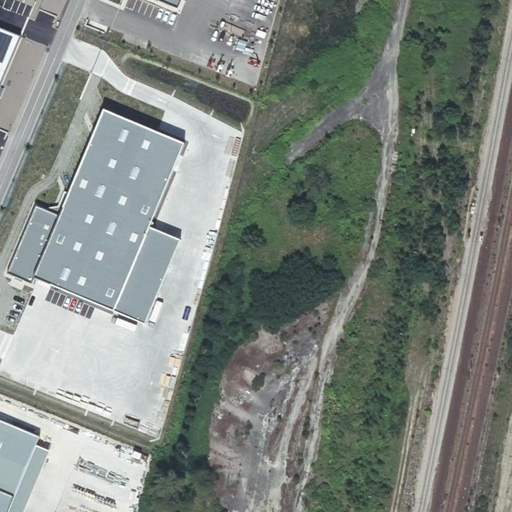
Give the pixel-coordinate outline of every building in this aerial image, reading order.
[(156,0),(178,9),(182,0),(156,0)] [(115,312),(150,228),(185,144),(104,110),(60,215),(36,205),(8,274),(32,284),(35,278),(115,312)] [(352,220),(350,233),(358,234),(360,222),(352,220)] [(150,228),(115,312),(146,325),(181,241),(150,228)] [(165,502),(161,511),(170,511),(172,504),(165,502)]
